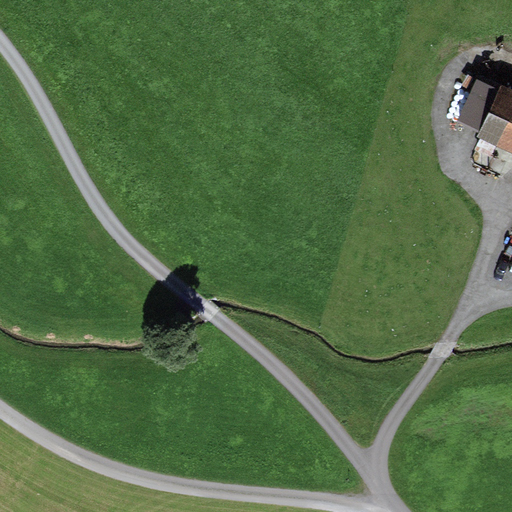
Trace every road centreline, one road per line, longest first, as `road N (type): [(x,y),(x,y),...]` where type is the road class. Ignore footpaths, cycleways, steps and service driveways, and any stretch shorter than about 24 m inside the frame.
road 1 (unclassified): [(0,41),(111,224),(282,372),(376,476)]
road 2 (unclassified): [(376,476),(396,415),(480,292),(505,197)]
